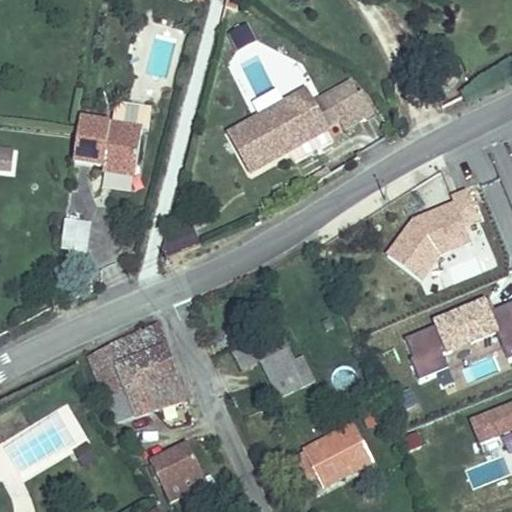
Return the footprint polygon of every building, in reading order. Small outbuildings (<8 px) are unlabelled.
[(211,0),(197,0),(195,8),(209,11),(211,0)] [(229,34),(238,54),(258,45),(248,25),(229,34)] [(360,99),(334,110),(347,143),(377,131),(370,109),(365,111),(360,99)] [(313,102),(238,135),(257,175),(331,143),(313,102)] [(109,128),(77,124),(71,164),(102,169),(102,178),(139,183),(145,133),(148,112),(117,108),(111,112),(109,128)] [(0,173),(13,174),(14,147),(0,146),(0,173)] [(467,228),(482,222),(469,192),(454,199),(456,205),(437,213),(438,216),(432,219),(431,215),(415,222),(389,256),(421,281),(441,255),(473,243),(467,228)] [(63,219),(62,251),(89,252),(90,219),(63,219)] [(196,234),(165,241),(168,254),(200,247),(196,234)] [(491,301),(486,303),(490,314),(496,312),(491,301)] [(490,314),(486,303),(436,323),(438,327),(405,340),(413,360),(410,361),(419,383),(449,371),(443,357),(497,334),(509,363),(511,361),(511,305),(496,312),(490,314)] [(185,398),(161,324),(90,357),(118,422),(185,398)] [(280,332),(232,354),(241,375),(262,366),(277,397),(312,381),(302,359),(293,362),(280,332)] [(511,406),(472,422),(481,444),(511,432),(511,406)] [(356,428),(307,453),(323,489),(372,465),(356,428)] [(226,482),(208,440),(152,461),(171,504),(226,482)] [(82,468),(98,460),(90,443),(73,452),(82,468)]
